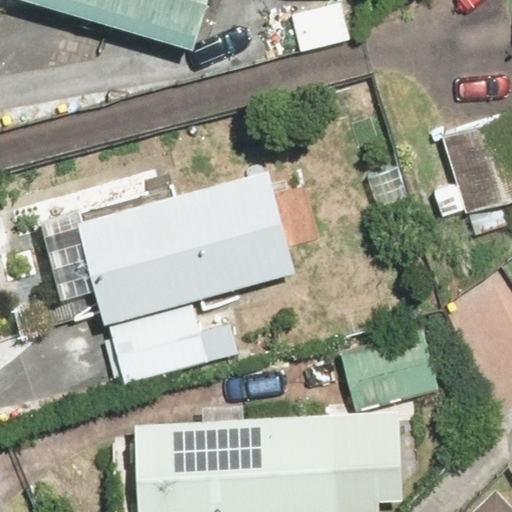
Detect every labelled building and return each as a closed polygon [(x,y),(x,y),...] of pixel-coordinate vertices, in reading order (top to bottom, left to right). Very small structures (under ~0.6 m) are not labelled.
[(50,0),(190,41),(202,0),(50,0)] [(511,102),(449,118),(469,196),(511,185),(511,102)] [(296,269),(269,165),(74,215),(101,319),(296,269)] [(198,296),(103,319),(119,384),(214,361),(198,296)] [(343,340),(356,392),(437,370),(423,319),(343,340)] [(409,392),(127,413),(134,511),(277,511),(381,504),(380,489),(417,486),(409,392)] [(511,511),(511,498),(495,481),(462,511),(511,511)]
